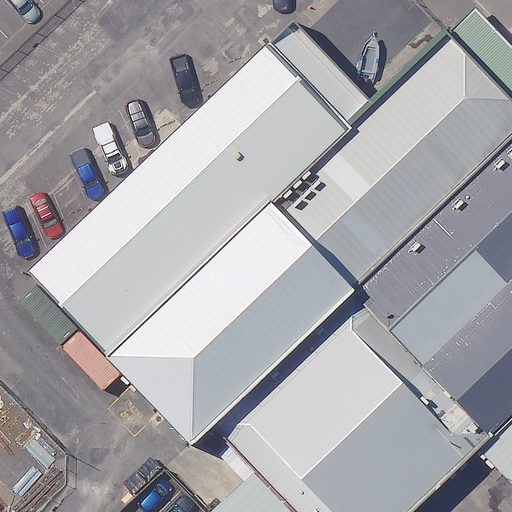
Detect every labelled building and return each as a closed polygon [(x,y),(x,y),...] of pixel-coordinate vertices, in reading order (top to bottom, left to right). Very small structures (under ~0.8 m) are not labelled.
[(236,29),(212,4),(173,43),(196,68),(236,29)] [(300,328),(481,160),(392,66),(212,234),(300,328)] [(0,269),(0,330),(51,385),(294,157),(213,71),(0,269)] [(399,511),(443,472),(511,406),(511,193),(481,160),(172,448),(232,511),(399,511)] [(300,328),(212,234),(51,385),(140,479),(172,448),(300,328)] [(511,511),(511,407),(443,472),(479,511),(511,511)]
